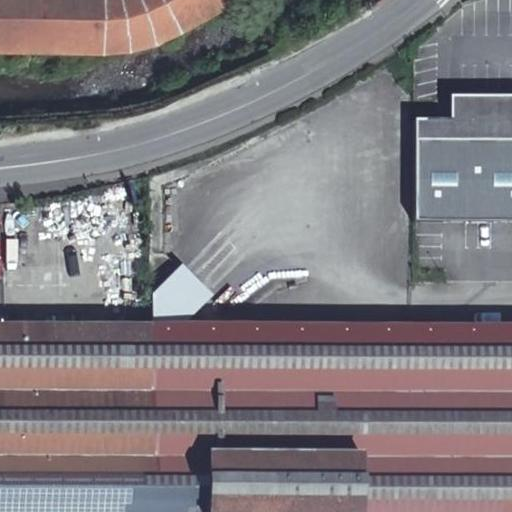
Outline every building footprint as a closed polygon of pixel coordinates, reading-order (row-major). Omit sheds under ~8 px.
[(0,0),(0,57),(10,58),(94,59),(109,57),(132,52),(150,43),(232,0),(0,0)] [(511,245),(511,0),(484,0),(460,8),(460,64),(459,142),(459,247),(511,245)] [(460,64),(438,64),(438,141),(459,142),(460,64)] [(0,457),(14,457),(149,459),(149,388),(149,327),(0,326),(0,457)] [(511,511),(511,328),(410,328),(149,327),(149,388),(149,459),(14,457),(0,457),(0,511),(511,511)]
